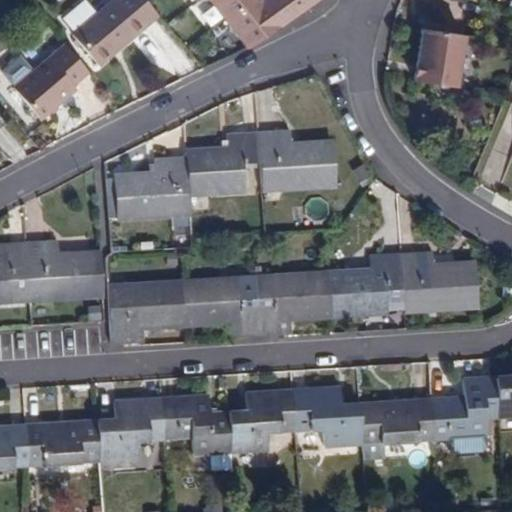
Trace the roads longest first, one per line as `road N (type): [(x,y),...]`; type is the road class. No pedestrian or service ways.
road 1 (residential): [(0,373),(488,338),(511,327)]
road 2 (residential): [(364,16),(0,198)]
road 3 (residential): [(511,237),(404,166),(368,124),(364,16)]
